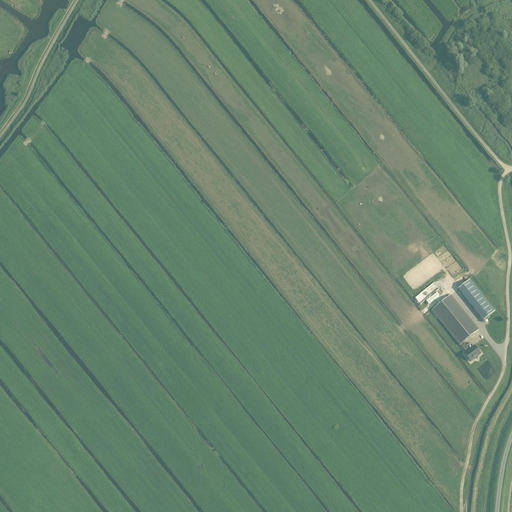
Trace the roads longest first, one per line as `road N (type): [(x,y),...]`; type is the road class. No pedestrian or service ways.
road 1 (track): [(505,349),(500,379),(473,428),(460,511)]
road 2 (unknown): [(74,0),(0,131)]
